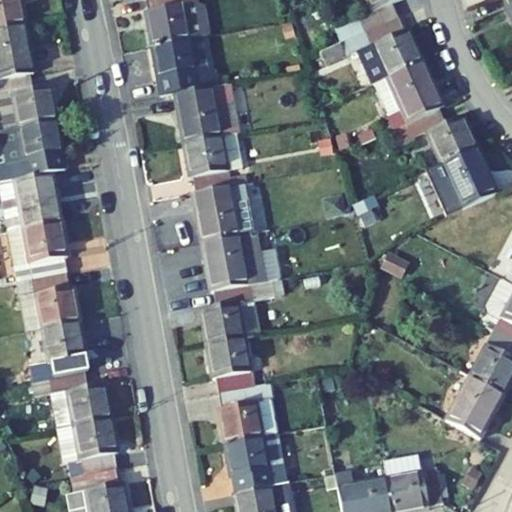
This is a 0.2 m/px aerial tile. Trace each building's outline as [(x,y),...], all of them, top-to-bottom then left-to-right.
[(0,0),(0,35),(29,30),(23,0),(0,0)] [(181,0),(166,0),(148,3),(150,17),(148,17),(155,53),(190,47),(181,0)] [(409,0),(367,0),(376,19),(336,38),(343,51),(353,46),(400,24),(394,10),(410,3),(409,0)] [(374,91),(389,84),(424,68),(409,37),(407,38),(400,24),(353,46),(374,91)] [(29,30),(0,35),(0,86),(35,79),(38,79),(29,30)] [(177,100),(215,95),(212,80),(196,83),(190,47),(155,53),(163,102),(177,100)] [(424,68),(389,84),(403,118),(390,123),(396,137),(443,115),(445,113),(424,68)] [(0,101),(16,98),(22,132),(60,125),(54,91),(38,95),(35,79),(0,86),(0,101)] [(374,91),(390,123),(403,118),(389,84),(374,91)] [(177,100),(186,149),(224,143),(238,141),(231,93),(215,95),(177,100)] [(16,98),(0,101),(0,106),(5,135),(22,132),(16,98)] [(427,139),(442,172),(477,155),(461,122),(449,128),(443,115),(396,137),(395,138),(401,151),(427,139)] [(69,175),(60,125),(22,132),(29,168),(12,171),(0,172),(0,188),(1,188),(54,178),(69,175)] [(29,168),(22,132),(5,135),(12,171),(29,168)] [(224,143),(230,177),(244,175),(238,141),(224,143)] [(198,198),(232,192),(230,177),(224,143),(186,149),(192,183),(196,183),(198,198)] [(452,222),(498,199),(477,155),(442,172),(431,177),(452,222)] [(1,188),(11,238),(63,228),(54,178),(1,188)] [(204,248),(240,242),(235,207),(232,192),(198,198),(195,199),(204,248)] [(253,205),(235,207),(240,242),(258,240),(253,205)] [(70,261),(63,228),(11,238),(20,286),(70,276),(67,261),(70,261)] [(240,242),(204,248),(212,296),(216,296),(266,288),(258,240),(240,242)] [(70,276),(20,286),(29,336),(46,333),(82,326),(76,290),(72,291),(70,276)] [(500,324),(494,336),(511,346),(511,288),(504,284),(503,283),(488,311),(489,317),(500,324)] [(208,348),(248,342),(242,307),(253,305),(275,302),(273,287),(266,288),(216,296),(218,310),(202,313),(208,348)] [(259,340),(253,305),(242,307),(248,342),(259,340)] [(82,326),(46,333),(54,382),(88,375),(86,360),(89,360),(82,326)] [(511,346),(494,336),(470,381),(504,399),(511,383),(511,346)] [(220,397),(256,391),(248,342),(208,348),(214,383),(218,383),(220,397)] [(69,394),(76,428),(113,421),(107,388),(91,390),(88,375),(54,382),(35,386),(38,400),(69,394)] [(504,399),(470,381),(446,424),(480,442),(504,399)] [(222,412),(220,412),(226,446),(265,440),(259,407),(275,405),(273,389),(256,391),(220,397),(222,412)] [(280,437),(275,405),(259,407),(265,440),(280,437)] [(120,456),(113,421),(76,428),(82,461),(72,474),(73,481),(119,473),(116,457),(120,456)] [(265,440),(226,446),(232,483),(235,482),(237,497),(285,489),(282,473),(271,474),(265,440)] [(419,455),(385,460),(388,480),(393,511),(428,511),(429,509),(444,506),(438,472),(423,474),(419,455)] [(88,494),(91,511),(130,511),(126,487),(122,487),(119,473),(73,481),(76,496),(88,494)] [(342,511),(393,511),(388,480),(354,487),(352,477),(337,479),(342,511)] [(285,489),(237,497),(235,497),(237,511),(278,511),(277,504),(292,501),(290,488),(285,489)] [(91,511),(88,494),(76,496),(79,511),(91,511)]
